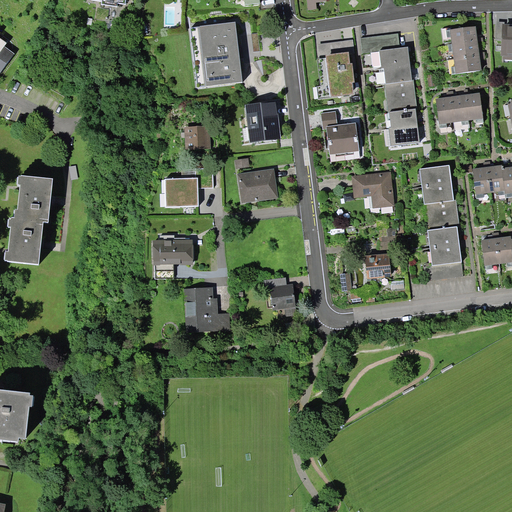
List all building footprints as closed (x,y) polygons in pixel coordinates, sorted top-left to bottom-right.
[(235,21),(190,26),(197,88),(242,84),(235,21)] [(511,26),(505,27),(503,55),(511,55),(511,26)] [(132,36),(140,35),(139,28),(131,29),(132,36)] [(442,40),(451,39),(456,75),(479,72),(478,62),(476,52),(475,39),(473,28),(450,31),(450,29),(441,30),(442,40)] [(376,53),(376,52),(399,50),(397,35),(389,36),(385,36),(379,37),(371,38),(363,39),(359,39),(361,55),(369,54),(371,54),(376,53)] [(0,72),(13,55),(0,45),(0,72)] [(407,49),(399,50),(376,52),(376,53),(371,54),(371,67),(380,66),(380,70),(386,69),(388,85),(387,85),(390,114),(391,113),(393,129),(392,129),(394,147),(418,144),(418,140),(416,126),(415,121),(414,111),(416,110),(414,98),(412,82),(411,82),(409,70),(409,66),(407,54),(407,49)] [(350,62),(348,50),(325,53),(326,56),(317,57),(320,85),(317,85),(318,97),(354,93),(352,80),(355,80),(352,61),(350,62)] [(482,119),(478,95),(470,97),(459,98),(445,100),(435,101),(438,125),(482,119)] [(280,139),(275,100),(245,104),(250,143),(280,139)] [(325,129),(336,128),(334,113),(320,115),(320,119),(321,125),(322,130),(325,129)] [(186,151),(211,149),(209,125),(184,126),(186,151)] [(336,128),(325,129),(328,155),(358,152),(354,125),(344,127),(340,127),(338,127),(336,128)] [(457,241),(456,228),(458,228),(456,214),(455,201),(452,201),(450,186),(450,184),(450,181),(448,167),(422,170),(425,187),(427,205),(430,231),(432,249),(435,266),(460,263),(458,247),(458,245),(457,241)] [(213,188),(213,168),(197,168),(197,177),(197,188),(213,188)] [(501,168),(492,169),(482,170),(471,171),(475,195),(504,191),(504,194),(511,193),(511,169),(501,171),(501,168)] [(257,192),(274,190),(272,171),(237,176),(241,203),(258,201),(257,192)] [(388,175),(352,179),(354,197),(368,197),(369,209),(379,208),(379,207),(392,206),(388,175)] [(167,205),(198,204),(197,188),(197,177),(166,178),(167,205)] [(11,221),(13,221),(42,224),(47,224),(51,181),(20,178),(20,179),(21,179),(21,187),(19,187),(17,212),(19,212),(18,221),(11,220),(11,221)] [(37,266),(39,251),(42,224),(13,221),(12,229),(10,229),(7,254),(8,254),(7,262),(6,262),(6,263),(37,266)] [(394,238),(379,239),(379,247),(394,246),(394,238)] [(192,264),(192,239),(153,239),(154,280),(174,280),(174,264),(192,264)] [(511,241),(510,242),(509,239),(501,240),(491,241),(480,242),(483,266),(511,262),(511,241)] [(384,276),(389,275),(387,257),(382,258),(382,257),(364,258),(366,279),(384,277),(384,276)] [(436,281),(444,280),(452,279),(459,278),(462,278),(460,263),(435,266),(422,268),(424,282),(429,282),(436,281)] [(342,291),(350,290),(348,275),(340,276),(342,291)] [(268,311),(296,307),(293,284),(286,285),(285,277),(263,280),(268,311)] [(213,298),(212,287),(183,288),(186,333),(228,330),(227,313),(218,314),(217,298),(213,298)] [(352,309),(360,308),(358,294),(350,295),(352,309)] [(285,331),(300,329),(299,322),(284,324),(285,331)] [(28,395),(0,391),(0,435),(12,437),(12,438),(24,439),(28,407),(27,407),(28,395)]
